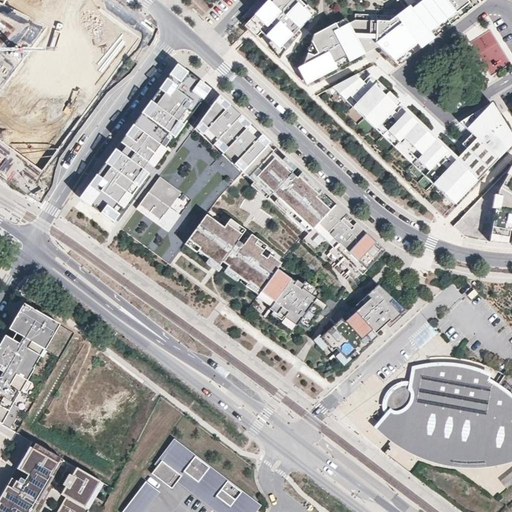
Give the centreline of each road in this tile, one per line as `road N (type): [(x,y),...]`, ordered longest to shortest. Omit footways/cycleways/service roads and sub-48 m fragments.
road 1 (residential): [(203,50),(405,232),(511,259)]
road 2 (primary): [(25,254),(287,451)]
road 3 (residential): [(179,29),(34,232)]
road 4 (primary): [(192,357),(34,232)]
road 5 (primary): [(192,357),(160,343),(31,241)]
road 6 (residential): [(306,429),(446,294)]
road 7 (residential): [(394,66),(443,123),(511,81)]
road 8 (primary): [(298,438),(192,357)]
road 9 (primary): [(410,511),(306,429)]
road 10 (residential): [(500,0),(394,66)]
road 11 (primary): [(395,511),(298,438)]
